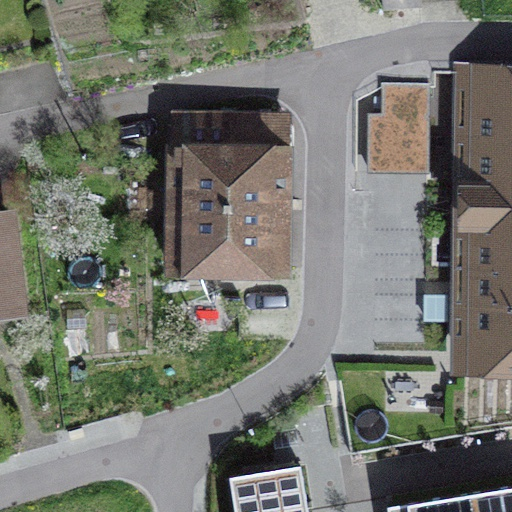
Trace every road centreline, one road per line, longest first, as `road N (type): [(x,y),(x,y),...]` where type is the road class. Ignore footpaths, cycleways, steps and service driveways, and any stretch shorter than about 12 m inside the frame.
road 1 (residential): [(186,425),(247,406),(305,357),(319,319),(324,69)]
road 2 (residential): [(26,88),(324,69)]
road 3 (residential): [(0,480),(186,425)]
road 4 (residential): [(324,69),(389,48),(511,41)]
road 5 (residential): [(352,479),(511,453)]
